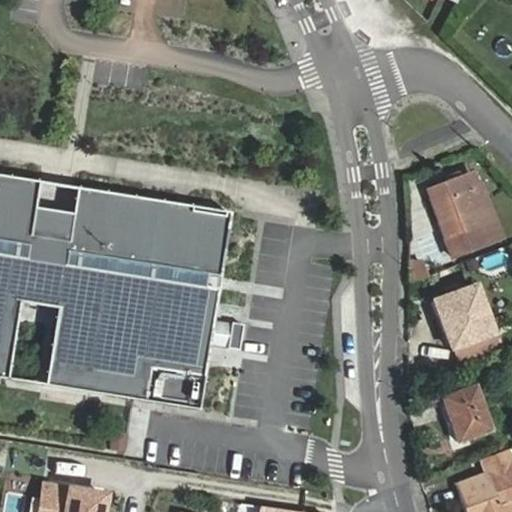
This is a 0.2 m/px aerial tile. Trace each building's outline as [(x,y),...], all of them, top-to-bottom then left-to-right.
[(506,237),(485,183),(481,185),(475,170),(426,190),(452,258),(506,237)] [(194,411),(225,215),(72,190),(67,217),(31,212),(35,184),(0,178),(0,379),(4,380),(16,304),(53,310),(40,386),(194,411)] [(408,260),(411,281),(427,279),(424,258),(408,260)] [(433,302),(450,348),(492,332),(474,286),(433,302)] [(239,327),(227,325),(223,349),(235,351),(239,327)] [(474,386),(442,398),(457,442),(490,430),(474,386)] [(511,511),(511,502),(511,501),(511,500),(511,465),(506,450),(480,458),(485,472),(454,484),(464,511),(511,511)] [(85,511),(89,493),(43,485),(37,511),(85,511)]
